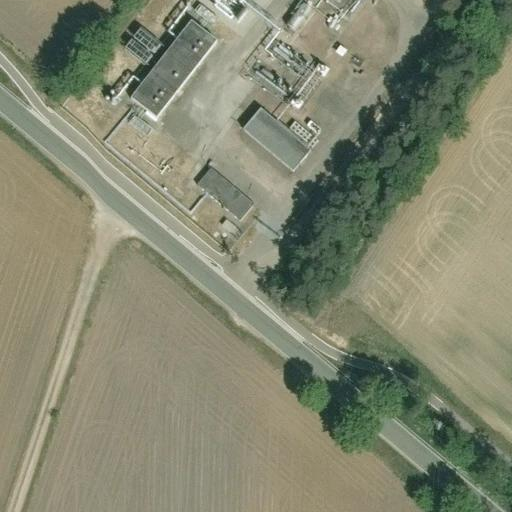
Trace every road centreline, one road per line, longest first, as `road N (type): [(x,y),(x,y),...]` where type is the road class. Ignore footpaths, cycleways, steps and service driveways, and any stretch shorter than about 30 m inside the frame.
road 1 (tertiary): [(0,104),(487,511)]
road 2 (track): [(250,255),(273,246),(476,0)]
road 3 (track): [(117,202),(16,511)]
